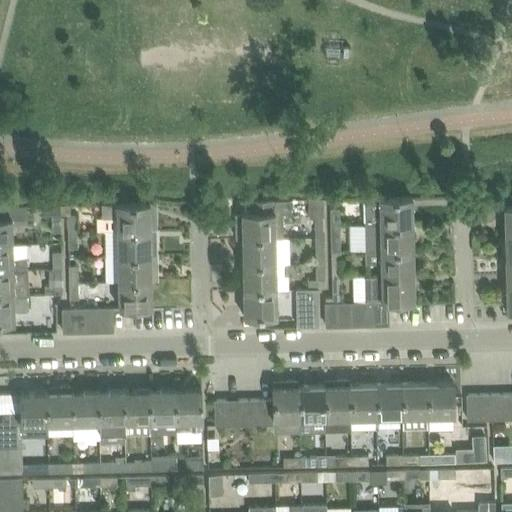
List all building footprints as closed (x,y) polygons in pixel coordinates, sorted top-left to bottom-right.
[(412,196),(364,197),(365,223),(413,222),(412,196)] [(293,205),(293,203),(293,199),(250,200),(250,211),(241,212),(241,213),(235,214),(236,227),(241,228),(242,237),(276,237),(276,236),(283,236),(283,211),(287,211),(291,209),(293,205)] [(150,202),(122,203),(102,203),(102,216),(116,216),(116,229),(117,229),(150,228),(150,227),(156,226),(155,215),(150,214),(150,202)] [(61,204),(41,205),(47,213),(47,214),(52,214),(52,230),(61,230),(61,213),(61,204)] [(27,222),(27,217),(26,205),(0,206),(0,218),(0,217),(0,243),(13,243),(13,222),(27,222)] [(340,207),(331,207),(331,224),(340,224),(340,207)] [(77,230),(76,213),(68,213),(68,230),(77,230)] [(315,236),(324,236),(324,216),(315,216),(315,236)] [(413,222),(365,223),(365,249),(413,248),(413,222)] [(340,240),(340,224),(331,224),(331,240),(340,240)] [(150,235),(150,228),(117,229),(117,255),(151,254),(156,248),(156,240),(150,235)] [(77,247),(77,230),(68,230),(69,247),(77,247)] [(316,262),(325,262),(324,236),(315,236),(316,262)] [(276,263),(276,237),(242,237),(242,264),(276,263)] [(13,255),(13,243),(0,243),(0,269),(13,269),(27,269),(27,255),(13,255)] [(414,273),(413,248),(365,249),(366,262),(380,262),(380,274),(414,273)] [(332,275),(341,275),(340,249),(331,250),(332,275)] [(61,251),(53,251),(53,268),(62,268),(61,251)] [(118,280),(151,279),(157,277),(157,266),(151,265),(151,254),(117,255),(118,280)] [(325,278),(325,262),(316,262),(316,278),(325,278)] [(277,288),(276,263),(242,264),(243,289),(277,288)] [(69,265),(69,281),(78,281),(77,265),(69,265)] [(0,269),(0,295),(14,295),(14,294),(13,269),(0,269)] [(415,299),(414,273),(380,274),(366,275),(366,300),(375,300),(388,299),(388,300),(415,299)] [(341,300),(341,275),(332,275),(332,295),(325,295),(325,301),(338,300),(341,300)] [(152,306),(151,279),(118,280),(118,307),(152,306)] [(78,298),(78,281),(69,281),(70,298),(78,298)] [(511,282),(505,283),(505,287),(503,287),(503,297),(506,297),(506,308),(511,308),(511,282)] [(53,284),(47,285),(47,294),(62,294),(62,293),(62,284),(53,284)] [(298,325),(319,324),(318,287),(297,287),(298,325)] [(277,315),(277,289),(277,288),(243,289),(243,315),(277,315)] [(29,309),(29,303),(27,301),(27,294),(14,294),(14,295),(0,295),(0,320),(1,321),(14,320),(14,310),(28,310),(29,309)] [(388,303),(388,300),(388,299),(375,300),(376,324),(389,323),(388,303)] [(339,324),(338,300),(325,301),(326,325),(339,324)] [(351,324),(351,300),(341,300),(338,300),(339,324),(351,324)] [(364,324),(363,300),(351,300),(351,324),(364,324)] [(375,300),(366,300),(363,300),(364,324),(376,324),(375,300)] [(76,331),(75,307),(63,308),(64,331),(76,331)] [(88,330),(87,307),(75,307),(76,331),(88,330)] [(100,330),(100,307),(87,307),(88,330),(100,330)] [(112,330),(112,309),(112,307),(100,307),(100,330),(112,330)] [(351,416),(350,383),(349,383),(347,378),(338,378),(336,383),(325,383),(325,417),(351,416)] [(300,418),(299,384),(298,384),(295,379),(287,379),(284,384),(273,385),(273,397),(274,418),(300,418)] [(453,380),(427,381),(427,414),(454,414),(454,407),(453,380)] [(402,415),(401,381),(376,382),(377,416),(379,416),(379,425),(399,425),(399,415),(402,415)] [(427,414),(427,381),(401,381),(402,415),(427,414)] [(377,416),(376,382),(350,383),(351,416),(377,416)] [(325,383),(299,384),(300,418),(300,430),(312,430),(312,417),(325,417),(325,383)] [(73,422),(72,389),(70,384),(61,384),(59,389),(47,389),(48,423),(73,422)] [(201,386),(175,387),(176,420),(176,428),(202,427),(202,419),(201,386)] [(150,421),(149,387),(124,388),(125,433),(150,432),(150,421)] [(149,387),(150,421),(176,420),(175,387),(149,387)] [(99,436),(98,388),(72,389),(73,422),(73,437),(99,436)] [(124,388),(98,388),(99,436),(99,441),(125,441),(125,433),(124,388)] [(48,423),(47,389),(21,390),(21,411),(21,423),(21,435),(48,434),(48,423)] [(502,418),(502,391),(490,392),(491,419),(502,418)] [(511,418),(511,391),(502,391),(502,418),(511,418)] [(479,419),(479,392),(467,392),(468,419),(479,419)] [(491,419),(490,392),(479,392),(479,419),(491,419)] [(262,424),(261,397),(250,398),(251,424),(262,424)] [(274,423),(274,418),(273,397),(261,397),(262,424),(274,423)] [(228,424),(227,398),(215,399),(216,425),(228,424)] [(239,424),(238,398),(227,398),(228,424),(239,424)] [(251,424),(250,398),(238,398),(239,424),(251,424)] [(0,423),(21,423),(21,411),(0,411),(0,423)] [(0,435),(21,435),(21,423),(0,423),(0,435)] [(472,435),(473,459),(486,459),(485,434),(472,435)] [(0,447),(22,447),(21,438),(21,435),(0,435),(0,447)] [(0,459),(22,459),(22,447),(0,447),(0,459)] [(438,461),(455,461),(455,452),(438,452),(438,461)] [(403,462),(403,453),(387,454),(387,463),(403,462)] [(420,462),(420,453),(403,453),(403,462),(420,462)] [(368,454),(352,455),(352,464),(369,463),(368,454)] [(317,455),(300,456),(301,465),(317,464),(317,455)] [(352,464),(352,455),(335,455),(335,464),(352,464)] [(301,465),(300,456),(284,456),(284,465),(301,465)] [(203,467),(203,458),(186,459),(186,468),(203,467)] [(0,471),(22,471),(22,459),(0,459),(0,471)] [(151,468),(151,459),(134,460),(134,469),(151,468)] [(167,459),(151,459),(151,468),(168,468),(167,459)] [(100,469),(100,460),(74,461),(74,470),(100,469)] [(116,460),(100,460),(100,469),(116,469),(116,460)] [(74,470),(74,461),(64,461),(48,462),(48,471),(74,470)] [(48,471),(48,462),(32,462),(32,471),(48,471)] [(511,465),(500,466),(501,475),(511,474),(511,465)] [(455,476),(455,467),(438,467),(438,476),(455,476)] [(429,468),(403,469),(403,477),(429,476),(429,468)] [(369,478),(369,469),(352,470),(352,478),(369,478)] [(403,477),(403,469),(387,469),(387,477),(403,477)] [(352,478),(352,470),(336,470),(336,478),(352,478)] [(273,471),(266,472),(249,472),(249,481),(273,480),(273,471)] [(301,479),(301,471),(284,471),(284,480),(301,479)] [(318,479),(318,471),(301,471),(301,479),(318,479)] [(203,473),(186,473),(186,482),(203,482),(203,473)] [(152,483),(152,474),(135,475),(135,483),(152,483)] [(168,474),(152,474),(152,483),(169,483),(168,474)] [(101,484),(100,475),(84,476),(84,485),(101,484)] [(117,475),(100,475),(101,484),(117,484),(117,475)] [(66,485),(66,476),(49,477),(49,486),(66,485)] [(49,486),(49,477),(32,477),(33,486),(49,486)] [(0,489),(23,489),(23,478),(0,478),(0,489)] [(0,501),(23,501),(23,489),(0,489),(0,501)] [(494,511),(494,499),(478,500),(479,509),(479,511),(494,511)] [(0,511),(23,511),(23,501),(0,501),(0,511)] [(289,511),(301,511),(301,502),(289,503),(289,511)] [(327,511),(327,502),(301,502),(301,511),(327,511)] [(275,511),(275,503),(249,504),(249,511),(275,511)]
